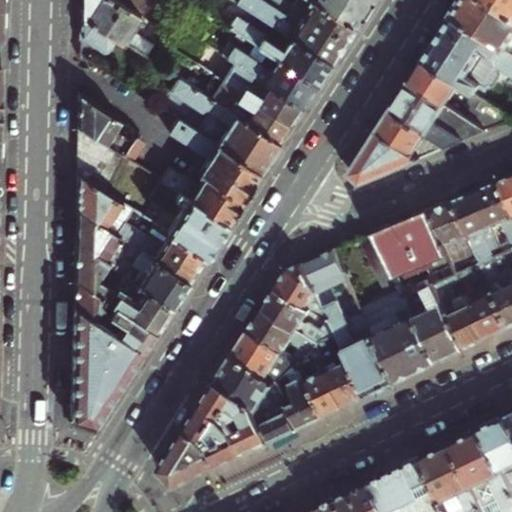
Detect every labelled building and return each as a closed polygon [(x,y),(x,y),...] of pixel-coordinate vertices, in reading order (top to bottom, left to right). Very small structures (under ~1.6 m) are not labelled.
[(142,12),(123,0),(81,0),(81,11),(118,35),(124,39),(142,12)] [(163,0),(123,0),(142,12),(163,25),(163,0)] [(239,0),(276,24),(331,59),(345,39),(354,24),(316,0),(291,0),(285,11),(268,0),(239,0)] [(316,0),(354,24),(363,11),(369,0),(316,0)] [(463,0),(462,3),(454,15),(506,49),(511,40),(511,16),(487,0),(463,0)] [(511,0),(487,0),(511,16),(511,0)] [(263,46),(317,81),(324,70),(331,59),(276,24),(268,36),(264,33),(265,31),(222,2),(215,14),(263,46)] [(118,35),(81,11),(81,34),(104,49),(109,48),(118,35)] [(446,28),(438,40),(474,65),(468,75),(480,84),(475,91),(482,96),(487,88),(489,88),(491,86),(492,86),(497,86),(505,74),(501,66),(511,72),(511,53),(506,49),(454,15),(446,28)] [(252,71),(302,104),(310,92),(317,81),(263,46),(255,58),(222,36),(209,43),(252,71)] [(431,51),(426,58),(475,91),(480,84),(468,75),(474,65),(438,40),(431,51)] [(211,69),(291,121),(298,111),(302,104),(252,71),(247,78),(222,62),(215,63),(217,59),(202,49),(196,59),(211,69)] [(419,70),(412,80),(487,130),(511,119),(511,116),(482,96),(475,91),(426,58),(419,70)] [(228,107),(279,140),(286,128),(291,121),(211,69),(207,75),(209,83),(233,99),(228,107)] [(197,128),(260,168),(272,150),(279,140),(228,107),(178,74),(170,86),(203,108),(205,105),(210,108),(197,128)] [(403,93),(392,110),(449,146),(473,136),(487,130),(412,80),(403,93)] [(80,107),(79,124),(124,153),(138,129),(80,91),(80,107)] [(449,146),(392,110),(385,120),(365,152),(352,172),(364,182),(449,146)] [(161,177),(173,185),(227,220),(236,206),(254,178),(260,168),(197,128),(180,116),(170,132),(207,156),(209,154),(213,157),(203,172),(205,173),(198,184),(169,166),(161,177)] [(79,150),(78,171),(104,188),(124,153),(79,124),(79,150)] [(78,190),(77,207),(117,232),(125,220),(134,207),(104,188),(78,171),(78,190)] [(511,173),(511,174),(500,179),(511,208),(511,173)] [(511,245),(511,208),(500,179),(487,184),(476,188),(490,224),(500,220),(502,224),(503,224),(511,245)] [(143,213),(155,221),(205,253),(220,230),(227,220),(173,185),(171,189),(172,196),(184,203),(175,216),(171,213),(169,206),(158,199),(152,200),(143,213)] [(454,198),(481,261),(502,251),(498,240),(486,245),(483,236),(477,235),(475,231),(490,224),(476,188),(463,194),(454,198)] [(468,268),(481,261),(454,198),(439,204),(430,208),(453,264),(456,273),(468,268)] [(77,228),(76,240),(105,258),(110,250),(117,254),(114,258),(118,261),(125,250),(131,241),(117,232),(77,207),(77,228)] [(431,274),(453,264),(430,208),(399,221),(377,230),(397,272),(425,260),(431,274)] [(141,248),(189,278),(199,263),(205,253),(155,221),(146,234),(125,220),(117,232),(131,241),(141,248)] [(368,319),(397,380),(419,369),(438,360),(405,289),(397,272),(377,230),(361,237),(385,288),(387,289),(397,285),(398,289),(362,307),(368,319)] [(76,256),(75,277),(92,288),(106,265),(110,268),(113,263),(105,258),(76,240),(76,256)] [(116,265),(173,302),(184,286),(189,278),(141,248),(136,257),(125,250),(118,261),(116,265)] [(304,261),(318,291),(348,277),(334,248),(304,261)] [(502,251),(481,261),(511,325),(511,324),(511,279),(502,285),(499,280),(500,275),(497,269),(508,264),(502,251)] [(278,287),(311,308),(325,317),(330,315),(323,301),(318,291),(304,261),(291,266),(284,277),(278,287)] [(481,317),(490,335),(501,330),(511,325),(481,261),(468,268),(476,286),(481,288),(484,294),(469,301),(477,319),(481,317)] [(405,289),(438,360),(454,352),(465,347),(435,283),(456,273),(453,264),(431,274),(432,277),(405,289)] [(99,292),(156,328),(166,313),(173,302),(116,265),(99,292)] [(460,280),(456,273),(435,283),(465,347),(479,341),(490,335),(481,317),(477,319),(469,301),(456,307),(454,301),(455,297),(449,285),(460,280)] [(75,304),(144,348),(151,336),(156,328),(99,292),(92,288),(75,277),(75,292),(75,304)] [(264,308),(318,343),(338,333),(334,323),(330,325),(325,332),(304,318),(311,308),(278,287),(269,301),(264,308)] [(350,358),(367,394),(383,387),(397,380),(368,319),(349,327),(349,322),(339,299),(335,301),(333,296),(323,301),(330,315),(334,323),(338,333),(341,340),(350,358)] [(82,420),(94,424),(126,374),(144,348),(75,304),(72,416),(82,420)] [(292,357),(298,360),(317,343),(318,343),(264,308),(257,319),(250,330),(283,351),(290,340),(299,346),(292,357)] [(275,381),(298,360),(292,357),(283,351),(250,330),(242,342),(234,355),(275,381)] [(318,343),(317,343),(346,404),(356,399),(367,394),(350,358),(341,362),(332,344),(341,340),(338,333),(318,343)] [(317,343),(298,360),(324,415),(337,408),(346,404),(317,343)] [(287,406),(283,399),(278,386),(275,381),(234,355),(226,367),(218,379),(251,401),(252,402),(261,421),(270,441),(288,432),(297,428),(287,406)] [(287,406),(297,428),(313,420),(324,415),(298,360),(275,381),(278,386),(283,384),(282,382),(285,381),(295,402),(287,406)] [(227,424),(252,402),(251,401),(218,379),(210,392),(202,404),(221,416),(227,424)] [(252,402),(227,424),(234,433),(244,453),(258,446),(270,441),(261,421),(252,402)] [(221,416),(202,404),(162,467),(163,469),(171,479),(175,485),(244,453),(234,433),(227,424),(221,416)] [(497,420),(483,426),(511,486),(511,417),(510,413),(497,420)] [(468,434),(454,440),(482,498),(498,490),(508,511),(511,511),(511,486),(483,426),(468,434)] [(438,448),(424,455),(451,511),(453,511),(470,504),(473,511),(488,511),(482,498),(454,440),(438,448)] [(399,467),(374,479),(389,511),(451,511),(424,455),(399,467)] [(365,483),(356,487),(367,511),(389,511),(374,479),(365,483)] [(346,492),(339,495),(346,511),(367,511),(356,487),(346,492)] [(329,500),(319,505),(322,511),(346,511),(339,495),(329,500)]
